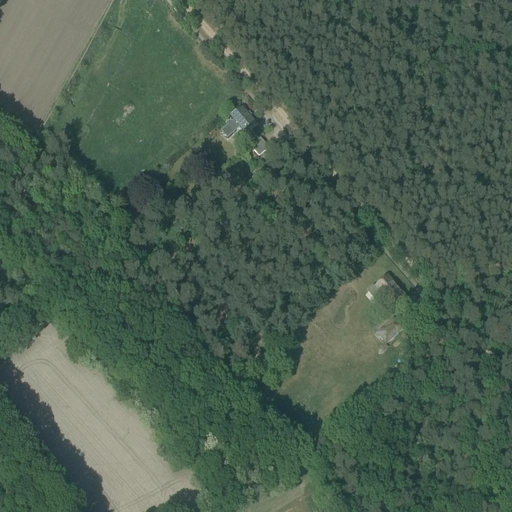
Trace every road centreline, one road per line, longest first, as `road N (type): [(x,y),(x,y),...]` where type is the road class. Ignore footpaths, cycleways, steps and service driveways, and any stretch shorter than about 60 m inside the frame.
road 1 (track): [(436,293),(177,0)]
road 2 (track): [(349,27),(471,64)]
